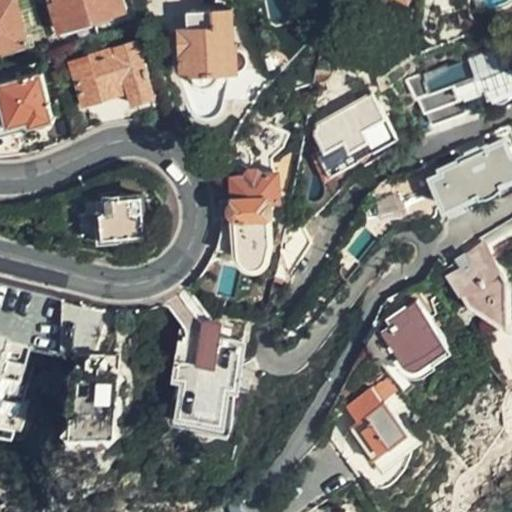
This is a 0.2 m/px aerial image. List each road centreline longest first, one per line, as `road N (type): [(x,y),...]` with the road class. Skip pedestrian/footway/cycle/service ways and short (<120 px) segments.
road 1 (residential): [(427,248),(420,234),(397,238),(296,357),(268,351),(271,323),(357,194),(392,164),(511,115)]
road 2 (tertiary): [(0,254),(94,280),(143,281),(185,253),(200,217),(188,178),(150,148),(124,144),(0,177)]
road 3 (residential): [(257,511),(256,498),(300,445),(392,281),(427,248)]
